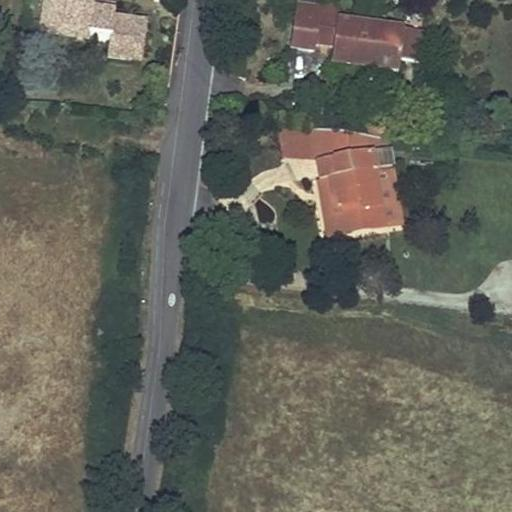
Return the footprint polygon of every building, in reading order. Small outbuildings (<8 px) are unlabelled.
[(42,0),(40,18),(63,21),(62,27),(89,30),(89,35),(110,38),(107,58),(141,63),(147,23),(114,19),(115,13),(93,11),(94,4),(94,0),(42,0)] [(399,60),(403,32),(403,30),(337,21),(340,3),(323,1),(322,11),(295,7),(290,48),(314,52),(315,45),(333,47),(330,66),(356,69),(357,65),(368,66),(367,70),(398,74),(399,60)] [(115,7),(94,4),(93,11),(115,13),(115,7)] [(63,21),(40,18),(38,33),(88,40),(89,35),(89,30),(62,27),(63,21)] [(416,62),(420,35),(403,32),(399,60),(416,62)] [(369,139),(386,141),(387,128),(370,126),(370,130),(369,139)] [(352,137),(369,139),(370,130),(353,127),(352,137)] [(386,141),(369,139),(352,137),(311,131),(313,145),(318,144),(322,162),(316,163),(320,183),(329,181),(339,237),(384,229),(374,175),(393,172),(388,141),(386,141)] [(316,163),(322,162),(318,144),(313,145),(316,163)] [(384,229),(402,226),(393,172),(374,175),(384,229)] [(329,239),(339,237),(329,181),(320,183),(329,239)]
